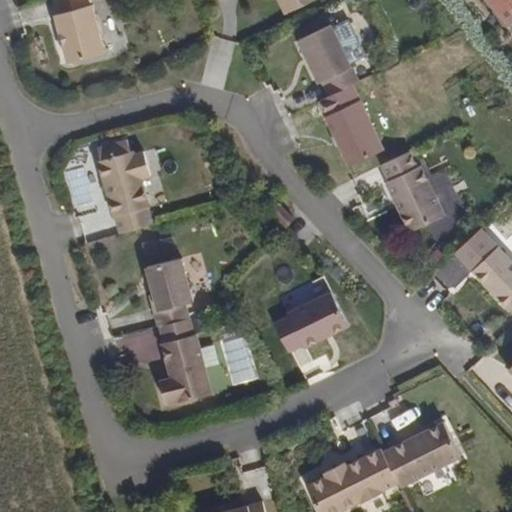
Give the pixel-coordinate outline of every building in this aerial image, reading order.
[(103,52),(90,3),(87,4),(86,0),(52,0),(56,12),(53,13),(67,62),(103,52)] [(305,0),(279,0),(284,10),(305,0)] [(511,17),(511,0),(489,0),(507,21),(511,17)] [(366,61),(345,17),(330,25),(351,68),(366,61)] [(351,68),(330,25),(298,40),(319,83),(322,82),(328,96),(352,85),(358,82),(351,68)] [(384,150),(352,85),(328,96),(319,100),(327,115),(325,116),(349,166),(384,150)] [(144,204),(136,177),(145,174),(138,150),(128,153),(127,149),(93,159),(115,232),(147,222),(142,205),(144,204)] [(442,215),(429,186),(419,165),(415,167),(408,151),(381,163),(388,179),(385,181),(393,200),(395,199),(399,207),(398,208),(408,230),(442,215)] [(289,216),(274,200),(265,208),(281,224),(289,216)] [(511,310),(511,262),(495,245),(481,230),(455,254),(495,297),(510,313),(511,310)] [(206,284),(196,250),(142,266),(149,290),(145,292),(151,308),(154,307),(159,322),(184,315),(191,313),(187,298),(189,297),(187,289),(206,284)] [(345,326),(329,292),(284,313),(286,317),(273,324),(287,351),(300,345),(301,347),(345,326)] [(209,390),(192,330),(190,331),(184,315),(159,322),(156,323),(160,339),(157,340),(168,375),(156,379),(163,400),(174,396),(175,400),(209,390)] [(396,482),(459,451),(441,419),(380,449),(394,478),(396,482)] [(379,486),(394,478),(380,449),(378,444),(342,461),(341,458),(320,467),(322,471),(302,480),(317,511),(323,511),(357,496),(358,498),(380,488),(379,486)] [(257,511),(253,499),(226,507),(209,511),(257,511)]
